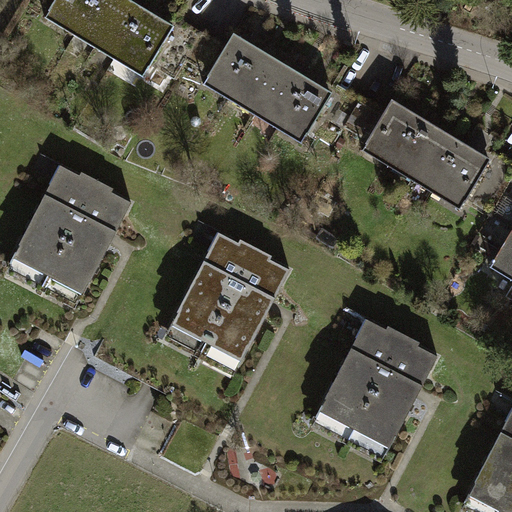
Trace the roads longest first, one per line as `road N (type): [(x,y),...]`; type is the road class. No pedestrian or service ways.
road 1 (tertiary): [(322,0),(511,69)]
road 2 (residential): [(67,386),(0,499)]
